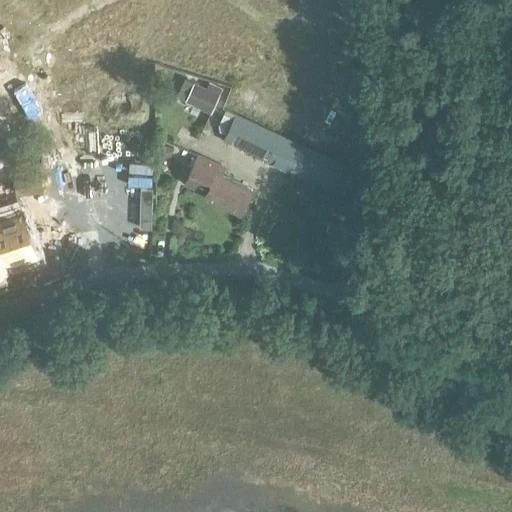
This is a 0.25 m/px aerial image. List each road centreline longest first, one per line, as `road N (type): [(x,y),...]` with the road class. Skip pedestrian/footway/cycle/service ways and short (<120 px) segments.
road 1 (unclassified): [(363,309),(284,277),(189,269),(106,277),(0,313)]
road 2 (track): [(511,393),(363,309)]
